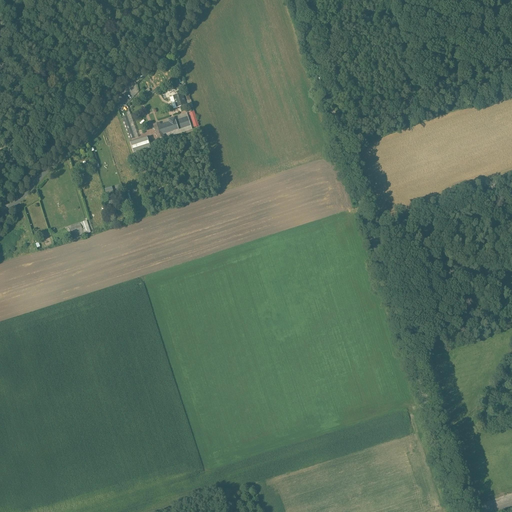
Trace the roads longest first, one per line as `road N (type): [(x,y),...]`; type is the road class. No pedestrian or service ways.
road 1 (unclassified): [(461,511),(294,0)]
road 2 (unclassified): [(0,218),(206,0)]
